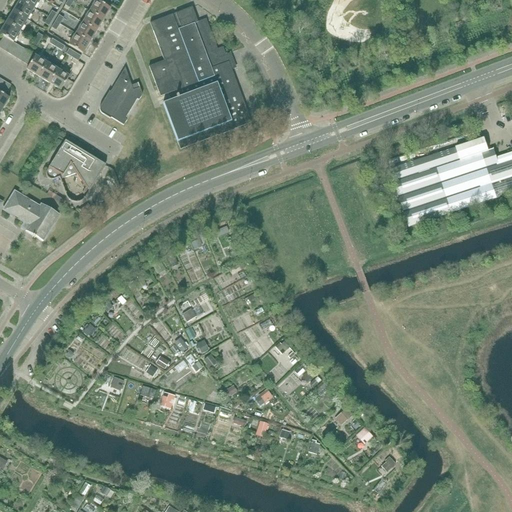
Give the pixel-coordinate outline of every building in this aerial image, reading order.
[(27,20),(34,9),(20,0),(13,11),(27,20)] [(34,9),(39,0),(19,0),(20,0),(34,9)] [(69,8),(73,2),(69,0),(68,0),(65,5),(69,8)] [(110,9),(108,7),(96,1),(89,12),(103,20),(110,9)] [(206,19),(197,23),(192,8),(175,14),(176,16),(173,17),(172,15),(150,24),(164,61),(149,67),(157,90),(160,97),(168,94),(170,101),(163,104),(180,150),(218,136),(234,130),(233,130),(251,123),(248,114),(228,62),(225,54),(223,48),(217,50),(206,19)] [(20,31),(27,20),(13,11),(6,23),(20,31)] [(48,17),(52,20),(56,14),(51,11),(48,17)] [(96,32),(103,20),(89,12),(82,23),(96,32)] [(55,22),(60,24),(63,18),(59,15),(55,22)] [(49,26),(52,20),(48,17),(44,23),(49,26)] [(56,31),(60,24),(55,22),(51,28),(56,31)] [(13,43),(20,31),(6,23),(0,32),(0,34),(3,37),(9,40),(13,43)] [(89,43),(96,32),(82,23),(76,34),(89,43)] [(34,40),(39,43),(43,36),(38,33),(34,40)] [(82,54),(89,43),(76,34),(69,46),(82,54)] [(0,48),(2,50),(9,40),(3,37),(0,42),(0,48)] [(56,47),(58,43),(52,39),(49,43),(56,47)] [(14,43),(13,43),(9,40),(2,50),(7,53),(14,43)] [(35,49),(39,43),(34,40),(30,46),(35,49)] [(12,56),(18,46),(14,43),(7,53),(12,56)] [(58,43),(56,47),(62,51),(65,47),(58,43)] [(17,59),(23,49),(18,46),(12,56),(17,59)] [(21,62),(28,52),(23,49),(17,59),(21,62)] [(78,62),(81,57),(69,49),(66,54),(78,62)] [(28,66),(35,56),(30,53),(23,63),(28,66)] [(38,77),(46,63),(35,56),(28,66),(26,70),(38,77)] [(49,84),(57,69),(46,63),(38,77),(49,84)] [(129,81),(125,69),(125,68),(110,93),(109,92),(106,98),(107,98),(105,102),(103,101),(100,107),(99,108),(99,110),(100,112),(101,113),(102,114),(110,119),(111,118),(123,126),(127,120),(125,119),(128,114),(137,100),(139,101),(142,95),(138,84),(137,84),(139,88),(133,91),(131,84),(128,83),(129,81)] [(69,77),(69,76),(57,69),(49,84),(60,91),(69,77)] [(0,93),(4,96),(11,86),(6,83),(0,92),(0,93)] [(4,96),(0,93),(0,108),(2,110),(9,98),(4,96)] [(409,228),(511,194),(511,153),(497,158),(494,149),(488,151),(484,139),(456,148),(390,170),(409,228)] [(97,161),(65,141),(47,171),(46,174),(46,176),(47,178),(49,180),(51,180),(54,180),(59,178),(66,196),(66,197),(67,198),(67,199),(68,200),(69,201),(70,201),(72,203),(75,203),(78,203),(81,202),(83,200),(85,198),(104,167),(105,166),(100,163),(100,162),(98,161),(97,161)] [(40,208),(14,192),(6,205),(3,211),(24,223),(20,229),(33,236),(32,237),(33,238),(33,237),(34,238),(34,239),(35,238),(42,242),(58,216),(41,206),(40,208)] [(84,218),(92,212),(87,204),(79,210),(84,218)] [(134,295),(120,291),(118,302),(131,305),(134,295)] [(185,310),(189,319),(205,311),(201,302),(185,310)] [(262,323),(267,329),(277,322),(272,315),(262,323)] [(207,337),(198,343),(203,352),(213,346),(207,337)] [(286,353),(294,345),(286,338),(279,346),(286,353)] [(182,372),(199,357),(193,350),(176,365),(182,372)] [(214,352),(206,357),(212,366),(220,362),(214,352)] [(147,368),(156,374),(161,367),(153,360),(147,368)] [(313,368),(306,372),(309,377),(316,373),(313,368)] [(116,374),(112,384),(123,388),(127,377),(116,374)] [(153,397),(157,386),(145,382),(141,393),(153,397)] [(233,394),(241,389),(236,382),(228,387),(233,394)] [(174,405),(178,392),(166,388),(162,402),(174,405)] [(212,402),(210,410),(219,411),(221,404),(212,402)] [(352,407),(339,413),(343,421),(356,416),(352,407)] [(237,413),(235,420),(246,424),(248,417),(237,413)] [(260,432),(268,434),(272,421),(263,418),(260,432)] [(359,433),(368,442),(377,434),(368,424),(359,433)] [(393,454),(382,466),(390,473),(401,461),(393,454)] [(0,457),(0,463),(6,466),(8,459),(0,457)] [(80,507),(86,495),(80,491),(74,503),(80,507)] [(92,511),(96,506),(88,501),(84,507),(83,507),(79,511),(92,511)] [(172,502),(165,511),(181,511),(183,509),(172,502)]
